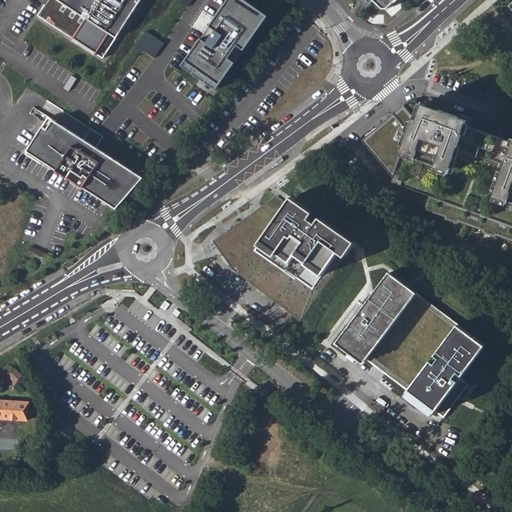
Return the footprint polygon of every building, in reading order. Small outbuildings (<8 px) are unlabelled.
[(141,0),(46,0),(34,20),(101,63),(141,0)] [(250,0),(233,0),(191,59),(225,86),(272,14),(250,0)] [(373,0),(382,9),(392,0),(373,0)] [(392,182),(424,209),(511,240),(511,141),(502,138),(503,134),(492,130),(490,134),(467,126),(469,120),(423,104),(418,119),(415,118),(404,105),(362,140),(394,178),(392,182)] [(27,151),(117,208),(143,177),(34,107),(30,113),(45,123),(27,151)] [(223,165),(232,159),(229,156),(221,162),(222,163),(223,165)] [(281,157),(273,163),(276,166),(284,160),(283,158),(281,157)] [(293,203),(257,253),(318,288),(347,249),(354,255),(362,242),(326,216),(322,223),(316,219),(320,212),(298,197),(293,203)] [(339,339),(366,359),(417,292),(390,272),(339,339)] [(459,324),(417,292),(366,359),(409,391),(459,324)] [(459,324),(409,391),(439,414),(458,390),(454,387),(461,378),(486,345),(459,324)] [(0,373),(0,375),(4,380),(9,377),(15,384),(21,378),(11,364),(0,373)] [(458,390),(439,414),(444,418),(469,384),(461,378),(454,387),(458,390)] [(0,418),(21,420),(22,418),(30,418),(34,414),(35,407),(31,403),(22,402),(22,401),(0,399),(0,418)]
